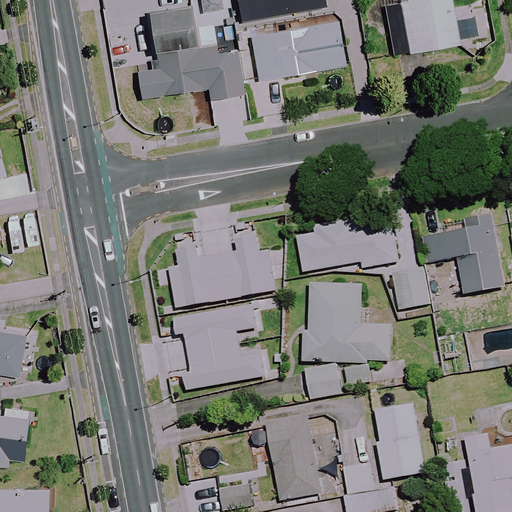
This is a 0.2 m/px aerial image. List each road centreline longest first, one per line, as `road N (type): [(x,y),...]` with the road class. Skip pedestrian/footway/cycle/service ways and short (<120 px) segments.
road 1 (residential): [(84,201),(511,122)]
road 2 (tertiary): [(84,201),(145,511)]
road 3 (tertiary): [(50,0),(84,201)]
